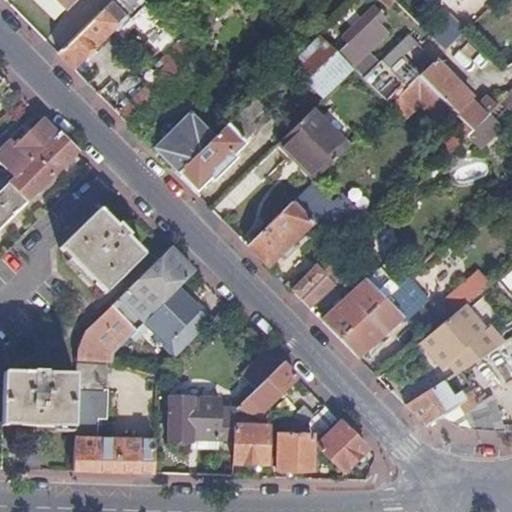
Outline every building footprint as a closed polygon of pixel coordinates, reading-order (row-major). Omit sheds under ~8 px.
[(54,0),(67,12),(77,0),(54,0)] [(148,0),(116,0),(72,43),(60,56),(74,70),(115,29),(119,32),(150,2),(148,0)] [(426,33),(392,0),(379,0),(424,43),(430,37),(426,33)] [(385,20),(373,8),(342,40),(353,51),(385,20)] [(446,13),(426,33),(430,37),(446,53),(466,33),(446,13)] [(311,46),(306,51),(290,66),(324,100),(354,71),(320,37),(311,46)] [(305,40),(301,45),(306,51),(311,46),(305,40)] [(161,64),(176,80),(198,58),(183,42),(161,64)] [(176,80),(166,89),(177,100),(209,68),(199,57),(198,58),(176,80)] [(490,114),(497,107),(488,98),(473,113),(466,107),(473,99),(438,65),(439,63),(437,61),(435,62),(431,58),(421,68),(425,72),(420,78),(421,79),(455,113),(464,122),(473,132),(490,114)] [(382,64),(365,81),(391,107),(394,105),(408,91),(382,64)] [(421,79),(408,91),(394,105),(408,119),(422,106),(442,126),(455,113),(421,79)] [(147,88),(118,116),(129,126),(157,99),(147,88)] [(348,150),(311,113),(279,144),(316,181),(348,150)] [(503,127),(490,114),(473,132),(467,137),(480,149),(503,127)] [(191,115),(154,151),(178,177),(216,139),(191,115)] [(216,139),(178,177),(197,196),(210,182),(214,185),(238,160),(235,158),(248,146),(245,143),(247,140),(244,136),(241,139),(238,136),(247,127),(238,118),(216,139)] [(58,136),(43,121),(33,132),(30,129),(26,133),(28,135),(16,147),(11,143),(0,153),(0,163),(15,178),(58,136)] [(473,132),(464,122),(439,149),(447,157),(467,137),(473,132)] [(15,178),(0,192),(0,229),(76,155),(58,136),(15,178)] [(266,182),(224,222),(249,248),(291,206),(266,182)] [(332,206),(312,185),(291,206),(249,248),(268,268),(311,225),(311,223),(318,215),(320,218),(332,206)] [(117,230),(98,211),(60,249),(105,295),(144,257),(126,239),(128,236),(119,227),(117,230)] [(183,263),(170,251),(85,334),(78,353),(78,363),(107,364),(113,364),(115,354),(147,323),(180,290),(182,288),(195,275),(183,263)] [(316,268),(292,292),(301,302),(326,277),(343,260),(335,252),(318,269),(316,268)] [(508,291),(511,287),(511,266),(498,279),(508,291)] [(399,287),(407,280),(402,274),(393,281),(399,287)] [(326,277),(301,302),(311,312),(336,287),(326,277)] [(466,306),(488,288),(478,277),(449,302),(458,313),(466,306)] [(430,301),(408,279),(407,280),(399,287),(384,301),(402,319),(400,320),(405,324),(430,301)] [(341,341),(384,301),(367,283),(323,323),(341,341)] [(199,306),(182,288),(180,290),(197,307),(199,306)] [(197,307),(180,290),(147,323),(167,344),(163,347),(174,360),(209,325),(194,311),(197,307)] [(359,359),(400,320),(402,319),(384,301),(341,341),(359,359)] [(214,320),(199,306),(197,307),(194,311),(209,325),(214,320)] [(487,331),(466,306),(458,313),(421,344),(443,370),(448,365),(457,376),(506,345),(491,328),(487,331)] [(283,364),(268,349),(241,377),(255,391),(283,364)] [(78,363),(77,376),(75,434),(74,473),(115,474),(152,475),(154,443),(96,441),(96,420),(104,420),(107,364),(78,363)] [(283,364),(255,391),(236,410),(253,417),(259,410),(262,412),(297,379),(283,364)] [(3,374),(3,377),(2,427),(36,428),(36,432),(75,434),(77,376),(47,375),(47,373),(33,372),(33,375),(3,374)] [(428,428),(442,419),(458,409),(463,415),(489,400),(485,395),(478,399),(473,392),(464,397),(461,393),(453,398),(445,384),(408,408),(419,419),(428,428)] [(462,430),(506,433),(494,397),(489,400),(463,415),(458,409),(442,419),(462,430)] [(233,441),(234,427),(234,412),(220,411),(220,400),(170,398),(170,442),(193,443),(193,440),(233,441)] [(304,407),(282,429),(296,436),(307,424),(314,417),(304,407)] [(344,473),(367,450),(341,423),(318,446),(344,473)] [(233,441),(233,465),(269,466),(268,428),(234,427),(233,441)] [(313,436),(296,436),(278,436),(277,476),(290,477),(291,471),(313,471),(313,436)]
